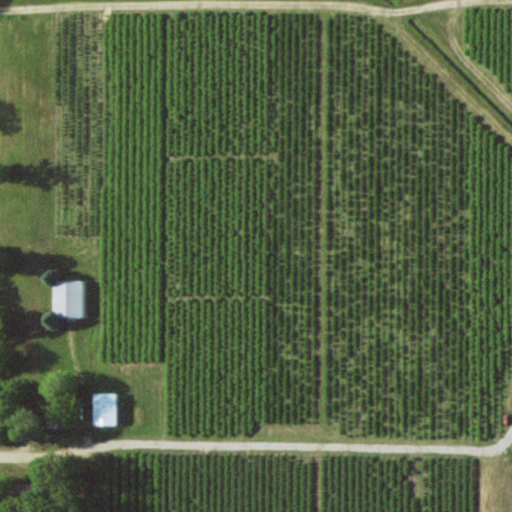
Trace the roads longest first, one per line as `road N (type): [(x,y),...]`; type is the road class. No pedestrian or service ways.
road 1 (track): [(0,456),(132,441),(476,446),(511,432)]
road 2 (track): [(167,0),(0,4)]
